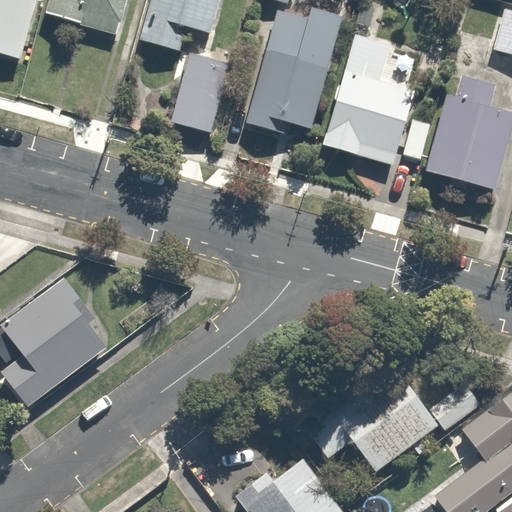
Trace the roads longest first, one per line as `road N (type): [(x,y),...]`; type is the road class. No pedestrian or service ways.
road 1 (residential): [(1,511),(256,320),(309,247)]
road 2 (residential): [(309,247),(0,162)]
road 3 (residential): [(511,303),(309,247)]
